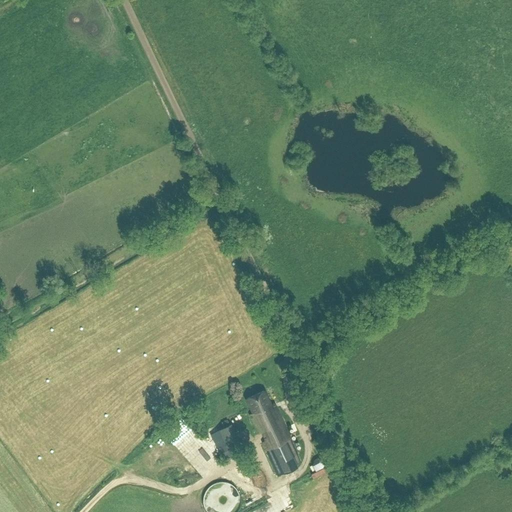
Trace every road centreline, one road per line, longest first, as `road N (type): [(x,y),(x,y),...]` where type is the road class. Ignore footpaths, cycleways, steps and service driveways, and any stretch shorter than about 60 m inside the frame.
road 1 (track): [(0,328),(217,195)]
road 2 (track): [(511,227),(293,351)]
road 3 (track): [(122,0),(217,195)]
road 4 (track): [(217,195),(293,351)]
